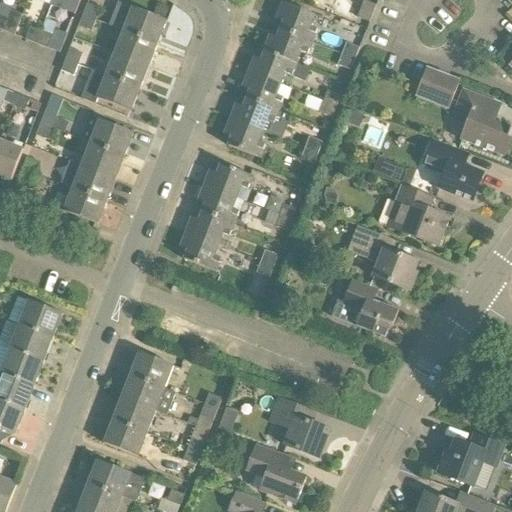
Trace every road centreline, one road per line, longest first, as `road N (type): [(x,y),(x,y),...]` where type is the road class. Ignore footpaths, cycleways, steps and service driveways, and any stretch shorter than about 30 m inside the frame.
road 1 (residential): [(119,289),(214,41),(203,0)]
road 2 (residential): [(32,511),(119,289)]
road 3 (residential): [(329,371),(119,289)]
road 4 (residential): [(119,289),(0,242)]
road 5 (residential): [(407,409),(475,301)]
